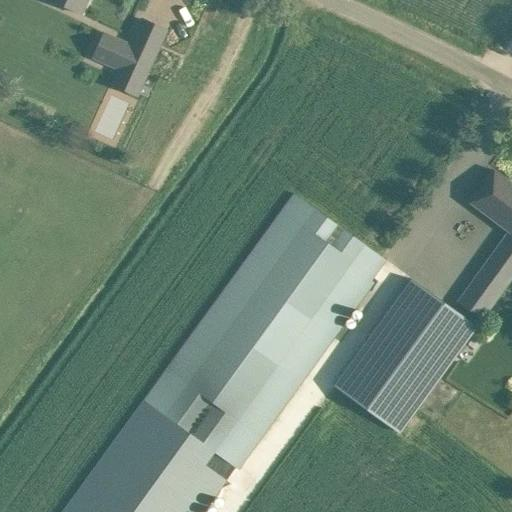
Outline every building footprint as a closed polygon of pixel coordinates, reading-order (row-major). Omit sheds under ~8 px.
[(52,0),(82,14),(88,0),(52,0)] [(0,30),(0,82),(25,92),(42,47),(0,30)] [(105,31),(93,58),(144,82),(156,55),(105,31)] [(508,231),(458,302),(483,319),(511,277),(511,184),(491,169),(479,185),(468,200),(508,231)] [(144,400),(62,511),(205,511),(238,469),(308,371),(373,282),(370,280),(385,259),(370,248),(369,248),(355,238),(313,208),(294,194),(144,400)] [(410,278),(333,386),(401,434),(477,326),(410,278)]
